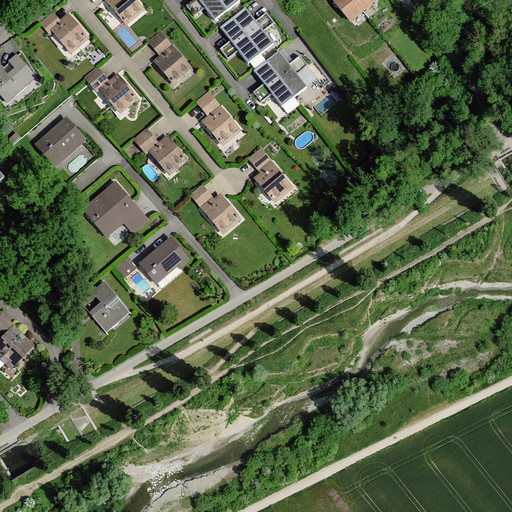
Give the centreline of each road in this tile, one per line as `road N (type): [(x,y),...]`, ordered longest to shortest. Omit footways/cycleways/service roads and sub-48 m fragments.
road 1 (residential): [(405,0),(464,69),(504,144),(0,440)]
road 2 (track): [(466,167),(399,226),(257,311),(178,356),(91,387)]
road 3 (track): [(511,381),(246,511)]
road 4 (unknown): [(0,298),(55,354),(51,410)]
